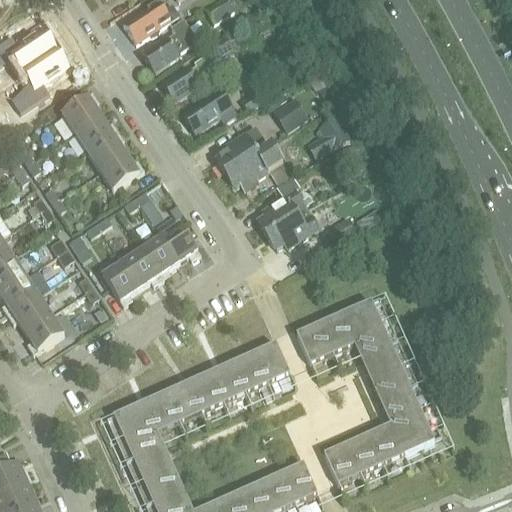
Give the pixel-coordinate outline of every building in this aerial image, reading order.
[(224,3),(204,16),(213,29),(233,16),(224,3)] [(148,14),(122,31),(136,50),(149,42),(152,43),(158,39),(159,35),(161,33),(169,27),(180,19),(172,8),(161,15),(157,9),(149,14),(148,14)] [(11,42),(0,49),(0,70),(15,65),(23,76),(56,54),(44,35),(18,52),(11,42)] [(167,45),(142,61),(154,79),(179,63),(177,60),(186,54),(185,53),(190,50),(185,43),(181,46),(178,41),(169,47),(167,45)] [(225,42),(205,54),(214,69),(234,57),(225,42)] [(30,87),(12,106),(20,119),(50,99),(43,89),(69,72),(56,54),(23,76),(30,87)] [(186,75),(162,91),(174,109),(198,93),(197,90),(206,84),(207,83),(202,76),(208,71),(203,64),(195,69),(197,72),(189,78),(186,75)] [(328,110),(331,107),(341,101),(332,87),(323,93),(319,95),(328,110)] [(261,92),(241,106),(248,117),(268,104),(261,92)] [(219,96),(208,104),(182,121),(196,141),(220,124),(224,130),(236,121),(219,96)] [(62,120),(75,139),(101,122),(94,111),(99,108),(92,99),(62,120)] [(287,139),(290,136),(308,124),(294,104),(273,118),(287,139)] [(361,138),(344,108),(318,122),(322,131),(317,134),(322,142),(307,152),(314,164),(347,144),(348,145),(361,138)] [(87,158),(118,138),(113,129),(108,132),(101,122),(75,139),(87,158)] [(11,123),(0,130),(0,136),(4,142),(17,133),(11,123)] [(229,156),(215,165),(225,179),(255,159),(251,153),(262,146),(254,134),(244,141),(243,140),(226,151),(229,156)] [(100,177),(126,160),(119,149),(124,146),(118,138),(87,158),(100,177)] [(0,146),(0,162),(11,154),(4,143),(0,146)] [(255,159),(225,179),(235,194),(240,190),(245,198),(258,189),(257,186),(268,179),(267,177),(282,168),(270,150),(255,160),(255,159)] [(352,151),(332,161),(343,183),(363,174),(352,151)] [(19,161),(26,171),(34,166),(27,156),(19,161)] [(126,160),(100,177),(113,197),(144,177),(138,167),(133,170),(126,160)] [(8,170),(15,181),(22,176),(15,165),(8,170)] [(41,177),(34,166),(26,171),(33,182),(41,177)] [(29,186),(22,176),(15,181),(22,191),(29,186)] [(45,199),(52,209),(59,204),(52,194),(45,199)] [(135,204),(139,212),(150,205),(145,197),(135,204)] [(306,217),(302,210),(293,197),(262,217),(265,222),(257,227),(266,242),(306,217)] [(33,208),(40,218),(47,214),(40,203),(33,208)] [(59,204),(52,209),(59,220),(66,215),(59,204)] [(139,212),(135,204),(124,211),(129,219),(139,212)] [(47,214),(40,218),(47,229),(54,224),(47,214)] [(306,217),(266,242),(276,257),(284,252),(287,256),(319,236),(310,222),(306,217)] [(319,237),(328,253),(355,238),(345,222),(319,237)] [(96,230),(101,237),(112,230),(107,223),(96,230)] [(101,237),(96,230),(86,237),(91,244),(101,237)] [(180,230),(160,243),(178,269),(188,262),(191,267),(201,261),(180,230)] [(178,269),(160,243),(141,256),(162,286),(170,281),(167,276),(178,269)] [(0,272),(13,263),(1,245),(0,244),(0,272)] [(57,262),(68,255),(61,244),(50,251),(57,262)] [(68,255),(57,262),(64,273),(75,265),(68,255)] [(141,256),(122,268),(140,295),(150,288),(153,292),(162,286),(141,256)] [(0,299),(26,282),(13,263),(0,272),(0,299)] [(140,295),(122,268),(102,281),(123,312),(132,306),(129,302),(140,295)] [(39,302),(26,282),(0,299),(0,300),(6,310),(2,313),(8,322),(39,302)] [(79,287),(85,298),(93,293),(86,283),(79,287)] [(93,293),(85,298),(92,308),(100,304),(93,293)] [(18,327),(25,338),(51,320),(39,302),(8,322),(13,331),(18,327)] [(355,351),(390,431),(404,462),(435,448),(371,307),(341,321),(355,351)] [(64,340),(51,320),(25,338),(32,348),(27,351),(33,361),(64,340)] [(319,330),(333,361),(355,351),(341,321),(319,330)] [(319,330),(297,340),(310,371),(333,361),(319,330)] [(268,390),(290,380),(276,350),(254,359),(268,390)] [(246,400),(268,390),(254,359),(232,369),(246,400)] [(232,369),(210,379),(224,410),(246,400),(232,369)] [(202,420),(224,410),(210,379),(188,389),(202,420)] [(188,389),(166,399),(180,429),(202,420),(188,389)] [(158,439),(180,429),(166,399),(144,408),(158,439)] [(190,511),(158,439),(144,408),(114,422),(153,511),(190,511)] [(368,441),(382,472),(404,462),(390,431),(368,441)] [(346,451),(360,482),(382,472),(368,441),(346,451)] [(338,491),(360,482),(346,451),(324,461),(338,491)] [(0,472),(0,500),(28,487),(22,473),(19,474),(16,467),(19,466),(18,465),(0,472)] [(304,470),(282,480),(295,510),(317,501),(304,470)] [(269,511),(291,511),(295,510),(282,480),(260,489),(269,511)] [(0,511),(32,511),(36,511),(32,503),(35,502),(28,487),(0,500),(0,511)] [(243,511),(269,511),(260,489),(238,499),(243,511)] [(217,511),(243,511),(238,499),(216,509),(217,511)]
